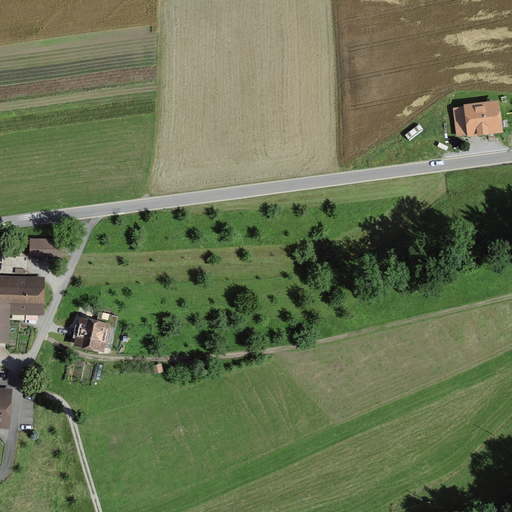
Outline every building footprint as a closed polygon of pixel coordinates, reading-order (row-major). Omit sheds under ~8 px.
[(456,112),(458,134),(498,129),(495,107),(456,112)] [(40,255),(60,256),(60,241),(31,240),(31,252),(40,255)] [(6,308),(39,309),(39,284),(0,283),(0,328),(5,329),(6,308)] [(85,321),(79,344),(99,348),(104,326),(85,321)] [(0,422),(6,423),(8,390),(0,389),(0,422)]
